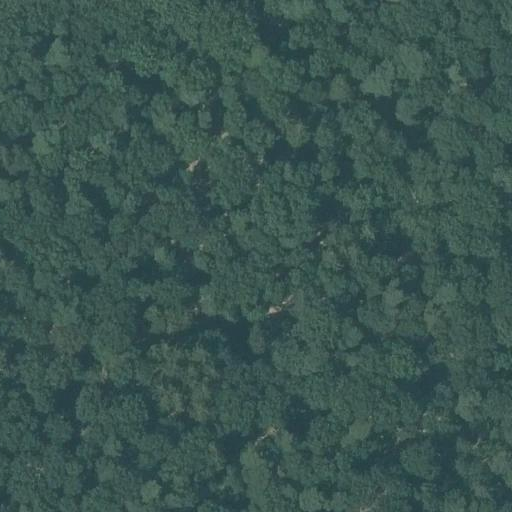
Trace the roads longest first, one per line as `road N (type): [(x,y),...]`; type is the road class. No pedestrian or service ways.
road 1 (track): [(511,272),(100,0)]
road 2 (track): [(274,511),(511,192)]
